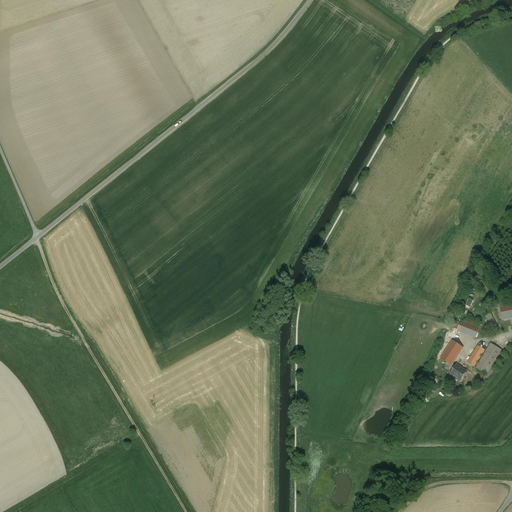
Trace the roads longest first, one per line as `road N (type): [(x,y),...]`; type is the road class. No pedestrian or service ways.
road 1 (unclassified): [(0,266),(259,58),(310,0)]
road 2 (track): [(186,511),(55,292),(37,237)]
